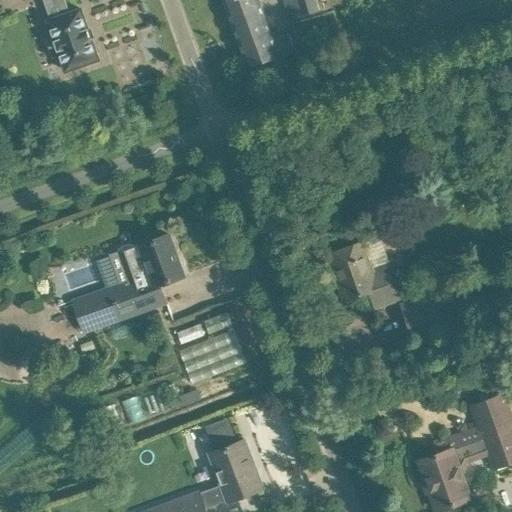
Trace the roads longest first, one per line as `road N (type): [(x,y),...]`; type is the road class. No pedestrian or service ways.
road 1 (tertiary): [(352,511),(215,133)]
road 2 (unclassified): [(215,133),(511,21)]
road 3 (unclassified): [(0,210),(215,133)]
road 4 (tertiary): [(215,133),(168,0)]
